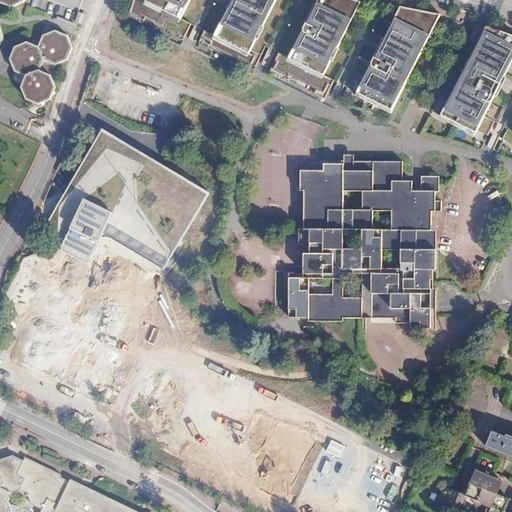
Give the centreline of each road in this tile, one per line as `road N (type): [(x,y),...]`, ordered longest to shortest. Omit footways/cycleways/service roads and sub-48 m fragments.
road 1 (residential): [(0,257),(48,155),(101,0)]
road 2 (tertiary): [(200,511),(0,408)]
